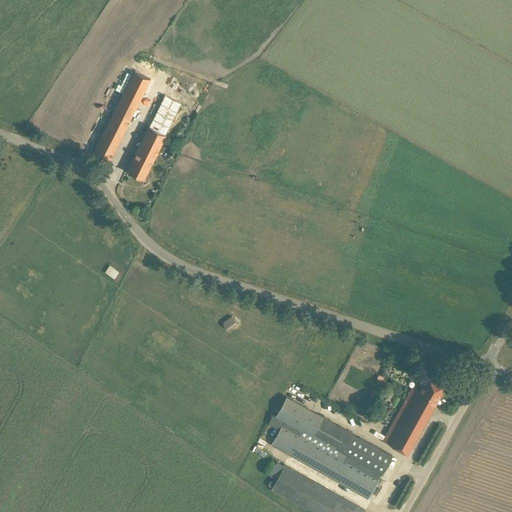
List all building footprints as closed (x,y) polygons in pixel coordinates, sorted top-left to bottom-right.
[(88,136),(113,80),(74,63),(52,112),(69,119),(66,126),(88,136)] [(134,70),(92,153),(109,161),(150,78),(134,70)] [(126,170),(143,179),(181,102),(165,94),(126,170)] [(110,264),(105,271),(114,277),(119,270),(110,264)] [(232,316),(223,321),(222,323),(227,329),(228,328),(236,322),(232,316)] [(413,386),(383,440),(407,453),(444,387),(426,377),(419,390),(413,386)] [(276,415),(373,468),(382,473),(392,455),(287,396),(276,415)] [(271,444),(368,498),(379,478),(282,423),(271,444)] [(271,489),(312,511),(363,511),(365,509),(285,465),(271,489)]
